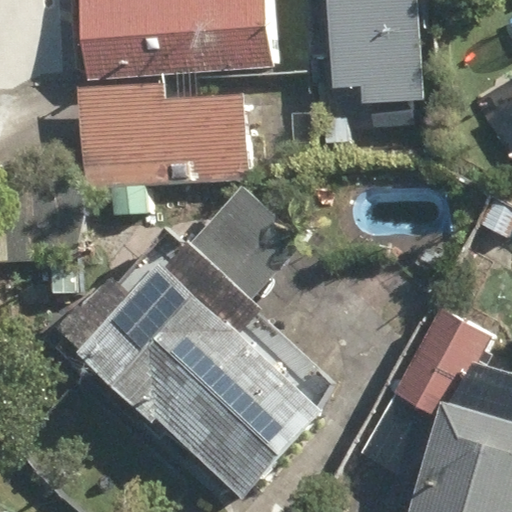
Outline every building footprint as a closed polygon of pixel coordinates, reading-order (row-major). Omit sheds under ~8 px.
[(217,107),(215,76),(289,74),(286,0),(102,0),(106,83),(197,80),(199,107),(183,108),(182,93),(99,98),(102,193),(265,185),(261,105),(217,107)] [(317,0),(317,61),(344,61),(344,92),(371,92),(371,109),(428,109),(427,0),(317,0)] [(152,427),(240,509),(320,421),(313,414),(333,392),(248,313),(305,252),(243,195),(187,258),(166,238),(107,304),(96,293),(65,327),(76,336),(57,355),(145,436),(152,427)] [(29,199),(31,270),(103,267),(100,196),(29,199)] [(458,271),(472,281),(483,265),(468,256),(458,271)] [(411,511),(511,511),(511,434),(450,417),(491,346),(441,315),(393,397),(435,422),(411,511)]
